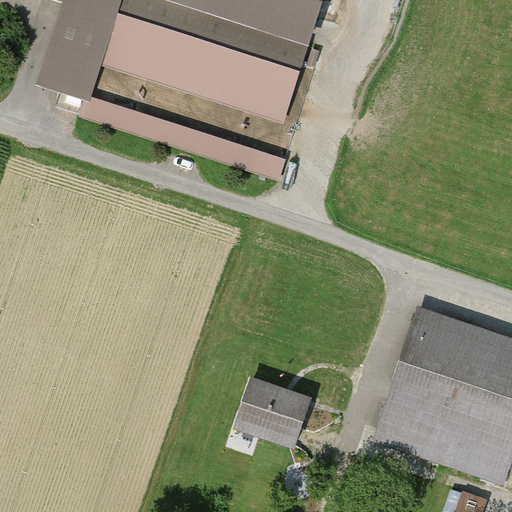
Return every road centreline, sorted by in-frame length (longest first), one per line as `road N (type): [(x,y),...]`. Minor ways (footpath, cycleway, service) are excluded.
road 1 (track): [(511,299),(0,127)]
road 2 (track): [(289,220),(366,0)]
